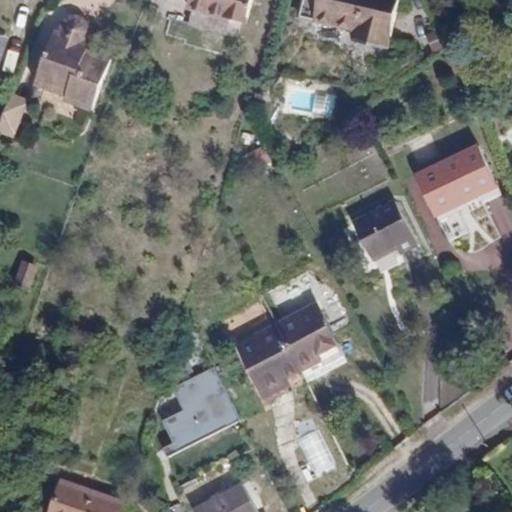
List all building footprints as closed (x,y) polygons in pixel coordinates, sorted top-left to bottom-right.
[(180,0),(179,5),(237,21),(242,0),(180,0)] [(303,0),(300,15),(357,29),(355,38),(390,46),(400,0),(303,0)] [(59,23),(59,24),(86,34),(88,30),(89,26),(89,22),(89,19),(87,15),(85,12),(82,10),(79,9),(76,8),(72,8),(69,9),(65,10),(63,13),(61,16),(59,19),(59,23)] [(86,34),(59,24),(55,22),(37,74),(66,86),(64,91),(90,102),(108,51),(87,43),(89,35),(86,34)] [(29,94),(14,88),(0,124),(0,125),(15,132),(29,94)] [(496,184),(479,145),(417,173),(434,210),(464,196),(466,198),(496,184)] [(419,240),(397,200),(355,222),(373,255),(397,242),(401,249),(419,240)] [(39,267),(23,263),(17,280),(32,285),(39,267)] [(307,307),(336,360),(345,355),(318,301),(307,307)] [(307,307),(240,342),(266,395),(290,383),(287,378),(323,359),(326,365),(336,360),(307,307)] [(287,378),(290,383),(266,395),(270,402),(307,383),(340,366),(336,360),(326,365),(323,359),(287,378)] [(242,419),(215,367),(173,389),(184,412),(162,423),(174,445),(163,451),(167,458),(242,419)] [(117,511),(121,501),(63,483),(53,511),(117,511)] [(259,511),(242,483),(193,511),(194,511),(259,511)]
